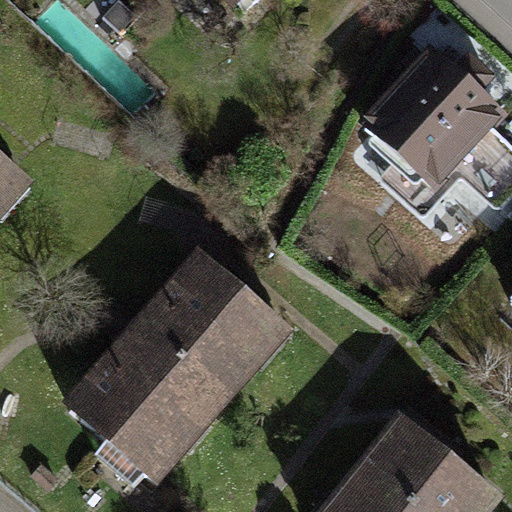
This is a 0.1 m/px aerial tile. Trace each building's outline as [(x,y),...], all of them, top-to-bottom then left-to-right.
[(205,0),(225,17),(240,0),(205,0)] [(428,50),(356,131),(440,205),(511,123),(428,50)] [(0,168),(0,223),(28,193),(0,168)] [(190,256),(62,403),(158,486),(286,339),(190,256)] [(401,424),(326,511),(494,511),(499,507),(401,424)]
